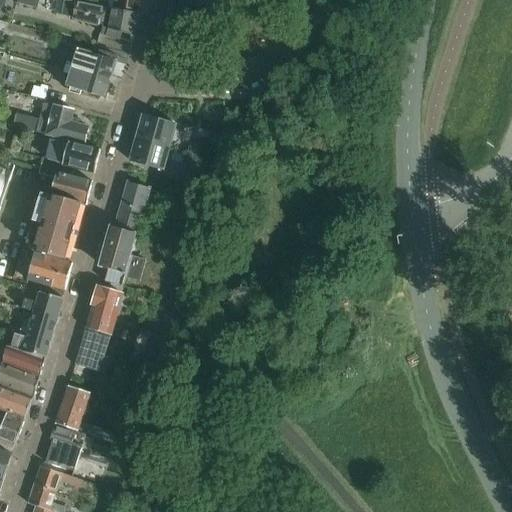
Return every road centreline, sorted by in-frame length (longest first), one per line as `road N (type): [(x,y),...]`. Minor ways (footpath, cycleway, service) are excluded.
road 1 (residential): [(136,86),(53,390),(8,511)]
road 2 (unclassified): [(506,511),(439,362),(410,212)]
road 3 (unclassified): [(136,86),(229,86),(270,73),(328,22),(338,0)]
road 4 (unclassified): [(410,212),(410,88),(424,0)]
road 5 (unclassified): [(410,212),(500,182),(511,159)]
